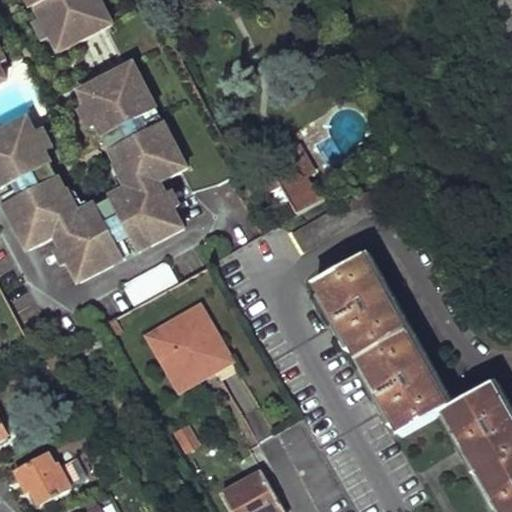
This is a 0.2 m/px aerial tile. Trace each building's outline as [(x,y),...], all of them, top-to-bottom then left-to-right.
[(100,0),(52,0),(37,8),(61,54),(114,26),(100,0)] [(511,55),(511,1),(511,0),(488,0),(481,4),(511,55)] [(135,66),(82,94),(106,140),(138,122),(142,120),(152,115),(151,97),(135,66)] [(142,120),(149,133),(159,128),(173,139),(151,97),(152,115),(142,120)] [(21,184),(53,166),(29,121),(0,136),(0,185),(7,191),(17,186),(21,184)] [(131,142),(145,135),(138,122),(106,140),(111,150),(130,141),(131,142)] [(132,191),(113,201),(129,233),(131,237),(137,248),(155,246),(185,230),(162,184),(182,173),(189,170),(173,139),(159,128),(149,133),(145,135),(131,142),(130,141),(111,150),(132,191)] [(301,161),(299,162),(308,179),(317,173),(300,144),(294,147),(301,161)] [(275,168),(289,160),(285,153),(271,162),(275,168)] [(299,162),(295,156),(289,160),(275,168),(271,162),(264,166),(262,160),(243,170),(258,201),(283,187),(289,201),(298,216),(327,199),(317,180),(311,184),(308,179),(299,162)] [(189,170),(182,173),(193,194),(218,186),(205,162),(189,170)] [(60,180),(53,166),(21,184),(28,196),(41,189),(40,188),(53,181),(54,183),(60,180)] [(80,218),(60,180),(54,183),(53,181),(40,188),(41,189),(28,196),(24,198),(13,204),(14,222),(30,252),(58,238),(82,284),(113,268),(124,254),(119,244),(116,240),(109,227),(111,226),(105,213),(103,214),(100,207),(80,218)] [(24,198),(17,186),(7,191),(0,185),(0,194),(14,222),(13,204),(24,198)] [(258,201),(266,214),(289,201),(283,187),(258,201)] [(361,195),(293,236),(304,255),(369,216),(385,215),(386,197),(361,195)] [(116,240),(129,233),(113,201),(100,207),(103,214),(105,213),(111,226),(109,227),(116,240)] [(137,248),(131,237),(119,244),(124,254),(113,268),(155,246),(137,248)] [(511,511),(511,420),(494,388),(452,411),(365,259),(316,287),(337,325),(330,329),(337,341),(345,338),(380,400),(373,404),(381,417),(388,413),(403,440),(442,418),(459,447),(451,451),(457,460),(465,457),(494,508),(487,511),(511,511)] [(137,309),(179,284),(167,264),(124,288),(137,309)] [(201,308),(149,339),(180,393),(202,381),(205,367),(210,364),(215,373),(232,363),(201,308)] [(116,321),(108,326),(115,337),(123,332),(116,321)] [(99,331),(65,351),(72,364),(106,344),(99,331)] [(205,367),(202,381),(215,373),(210,364),(205,367)] [(0,444),(10,439),(0,419),(0,444)] [(50,457),(17,475),(29,497),(34,494),(41,509),(72,492),(60,469),(56,472),(50,457)] [(284,511),(261,471),(225,493),(236,511),(284,511)]
